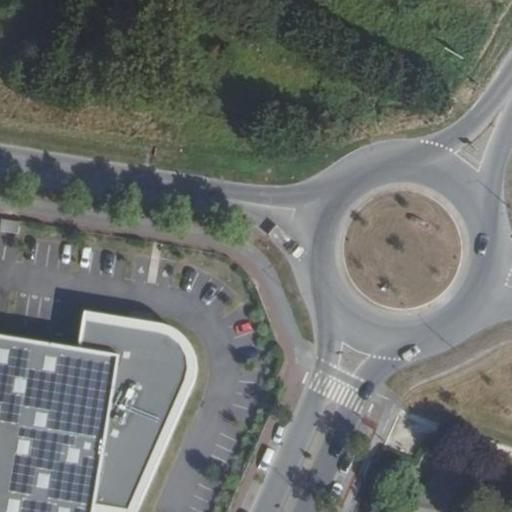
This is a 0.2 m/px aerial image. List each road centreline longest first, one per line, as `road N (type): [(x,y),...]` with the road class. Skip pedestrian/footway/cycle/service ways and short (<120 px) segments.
road 1 (primary): [(329,306),(321,384),(264,511)]
road 2 (primary): [(307,511),(355,400),(405,344)]
road 3 (tertiary): [(185,193),(0,161)]
road 4 (tertiary): [(185,193),(266,225),(315,274)]
road 5 (tertiary): [(333,196),(185,193)]
road 6 (primary): [(454,180),(430,168),(377,167),(333,196)]
